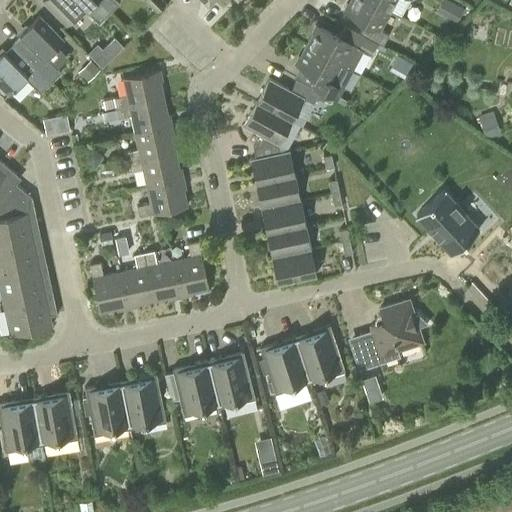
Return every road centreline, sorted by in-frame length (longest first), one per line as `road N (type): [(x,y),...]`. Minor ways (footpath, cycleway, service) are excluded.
road 1 (residential): [(240,305),(206,94),(298,0)]
road 2 (residential): [(511,347),(431,266),(240,305)]
road 3 (residential): [(81,351),(37,147),(0,115)]
road 4 (primary): [(285,511),(511,427)]
road 5 (residential): [(81,351),(225,318),(240,305)]
